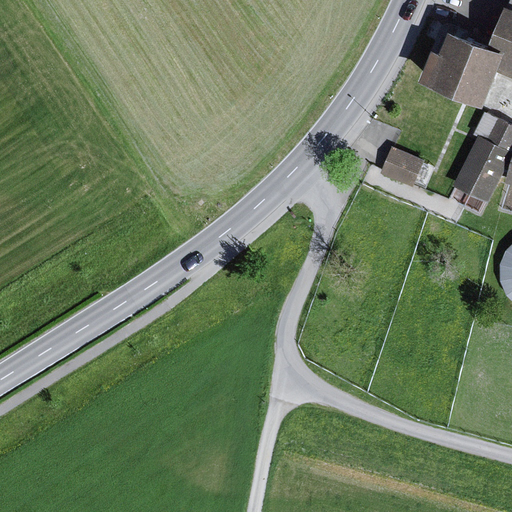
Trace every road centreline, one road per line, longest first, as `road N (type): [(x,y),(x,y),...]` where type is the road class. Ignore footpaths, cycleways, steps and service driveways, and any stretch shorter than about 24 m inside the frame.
road 1 (tertiary): [(0,379),(228,231),(300,166),(370,71),(409,0)]
road 2 (track): [(300,166),(332,214),(292,314),(288,350),(295,365),(350,404),(511,455)]
road 3 (track): [(288,350),(255,511)]
